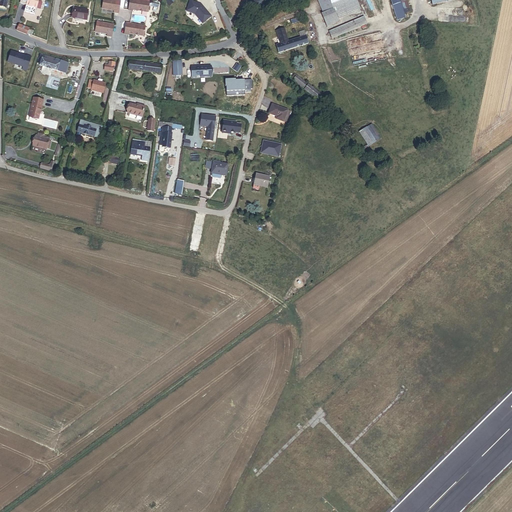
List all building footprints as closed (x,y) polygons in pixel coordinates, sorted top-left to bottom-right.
[(0,5),(0,8),(6,10),(8,0),(0,0),(0,2),(1,3),(0,5)] [(21,0),(20,4),(26,6),(24,13),(34,17),(39,0),(21,0)] [(111,0),(103,0),(102,9),(114,11),(114,13),(118,14),(120,2),(111,0)] [(129,0),(128,11),(132,11),(132,10),(147,12),(147,11),(150,11),(150,7),(148,7),(149,2),(136,0),(129,0)] [(253,11),(263,5),(261,0),(256,0),(249,4),(250,5),(253,11)] [(329,0),(317,0),(323,14),(333,10),(331,5),(329,0)] [(333,10),(337,20),(361,11),(356,0),(344,0),(331,5),(333,10)] [(363,0),(368,11),(378,7),(375,0),(363,0)] [(403,14),(398,0),(390,0),(397,22),(405,19),(403,14)] [(407,0),(398,0),(403,14),(411,12),(407,0)] [(190,1),(186,11),(194,14),(202,24),(211,17),(201,5),(190,1)] [(73,19),(86,21),(88,12),(75,9),(73,19)] [(327,28),(339,24),(337,20),(333,10),(323,14),(321,15),(327,28)] [(329,33),(332,40),(367,26),(364,18),(329,33)] [(97,22),(95,32),(107,35),(107,36),(111,37),(113,25),(97,22)] [(124,35),(128,35),(128,34),(143,37),(145,26),(126,23),(124,35)] [(20,27),(18,32),(26,35),(27,35),(29,30),(20,27)] [(276,46),(278,54),(308,45),(304,31),(298,33),(300,39),(288,42),(285,30),(276,32),(279,45),(276,46)] [(13,52),(9,62),(27,71),(30,58),(13,52)] [(40,54),(37,64),(40,65),(40,67),(64,74),(66,66),(55,63),(56,60),(40,54)] [(182,61),(172,61),(173,76),(176,76),(176,79),(180,79),(180,76),(182,76),(182,61)] [(129,70),(161,75),(162,66),(130,62),(129,70)] [(190,68),(190,78),(195,78),(195,77),(198,76),(198,78),(211,78),(211,67),(190,68)] [(316,101),(320,95),(296,77),(293,82),(304,90),(303,91),(316,101)] [(93,80),(91,90),(103,93),(105,83),(101,82),(98,81),(93,80)] [(253,90),(253,81),(236,82),(236,81),(226,81),(226,88),(227,88),(227,97),(246,96),(245,94),(252,94),(252,90),(253,90)] [(43,101),(33,98),(28,116),(39,119),(43,101)] [(130,104),(128,114),(142,118),(145,106),(137,104),(137,106),(130,104)] [(276,120),(284,124),(289,112),(272,105),(268,114),(277,118),(276,120)] [(217,118),(202,116),(201,127),(209,128),(206,142),(213,143),(217,118)] [(102,127),(80,121),(77,133),(98,139),(102,127)] [(236,124),(224,122),(222,134),(228,135),(228,134),(230,134),(235,134),(235,133),(240,134),(241,126),(236,125),(236,124)] [(158,150),(159,152),(162,152),(163,151),(164,149),(170,150),(173,134),(171,134),(172,129),(173,125),(160,123),(159,127),(163,128),(162,133),(159,132),(158,138),(160,138),(158,150)] [(376,142),(381,139),(372,125),(367,128),(376,142)] [(368,148),(376,142),(367,128),(359,133),(365,142),(368,148)] [(47,151),(47,150),(49,142),(50,141),(42,139),(43,137),(43,136),(38,134),(37,136),(36,136),(33,147),(47,151)] [(133,140),(131,155),(142,156),(142,161),(148,161),(150,143),(133,140)] [(261,156),(278,160),(281,149),(263,145),(261,156)] [(110,156),(108,163),(117,165),(119,158),(110,156)] [(41,169),(53,172),(55,164),(51,163),(50,166),(42,164),(41,169)] [(211,175),(226,178),(228,166),(213,163),(212,170),(211,175)] [(256,176),(252,190),(253,191),(258,192),(259,188),(267,190),(270,180),(256,176)] [(175,195),(182,196),(184,183),(177,181),(175,195)]
